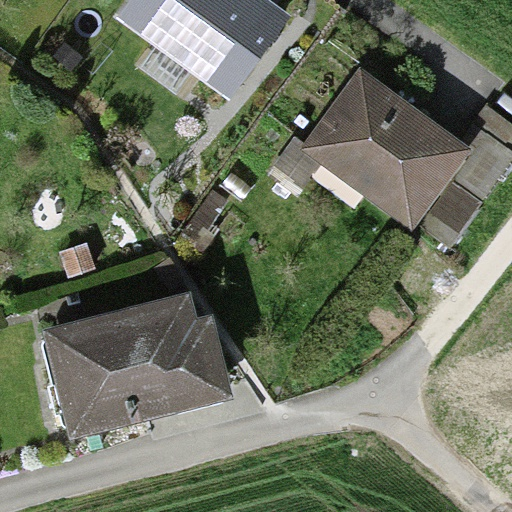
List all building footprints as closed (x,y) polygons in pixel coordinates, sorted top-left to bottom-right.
[(229,96),(287,17),(263,0),(136,0),(123,19),(229,96)] [(469,151),(360,71),(300,151),(409,231),(469,151)] [(511,168),(511,124),(505,133),(480,114),(465,130),(511,168)] [(496,220),(470,199),(433,247),(459,267),(496,220)] [(203,332),(197,307),(55,343),(81,448),(240,408),(220,328),(203,332)]
